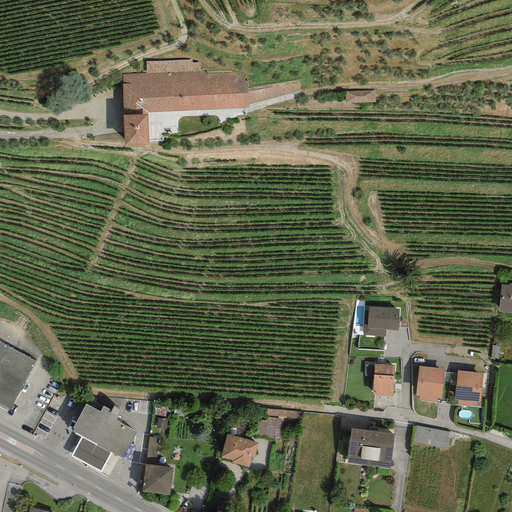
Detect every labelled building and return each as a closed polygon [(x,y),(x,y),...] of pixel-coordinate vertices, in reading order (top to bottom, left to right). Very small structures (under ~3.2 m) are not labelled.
[(147,73),(200,72),(200,63),(192,63),(192,60),(146,61),(147,73)] [(125,146),(149,145),(148,113),(248,108),(248,104),(247,88),(247,81),(244,80),(244,76),(232,72),(205,74),(206,72),(200,72),(147,73),(123,74),(124,115),(122,115),(125,146)] [(298,81),(247,88),(248,104),(301,90),(298,81)] [(373,92),(347,93),(347,103),(373,102),(373,92)] [(511,285),(503,285),(500,315),(511,316),(511,285)] [(398,312),(363,309),(361,337),(382,339),(383,332),(396,333),(398,312)] [(0,409),(7,413),(35,362),(0,343),(0,409)] [(395,368),(375,365),(371,397),(391,399),(395,368)] [(443,372),(420,369),(417,396),(440,399),(443,372)] [(482,376),(457,373),(454,401),(479,404),(482,376)] [(114,418),(99,410),(96,415),(79,406),(66,432),(80,439),(74,451),(70,458),(98,472),(101,466),(106,456),(118,462),(131,435),(111,424),(114,418)] [(282,416),(258,415),(258,435),(281,436),(282,416)] [(449,433),(416,428),(414,442),(447,447),(449,433)] [(394,435),(351,429),(347,463),(389,468),(394,435)] [(147,452),(157,454),(160,437),(150,435),(147,452)] [(257,445),(227,436),(220,461),(250,469),(257,445)] [(173,470),(145,466),(141,494),(170,497),(173,470)]
